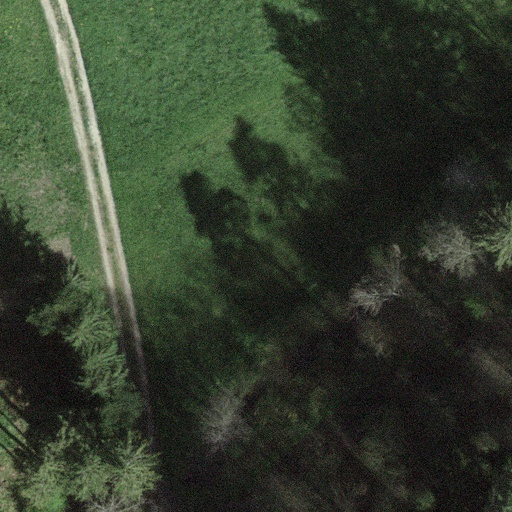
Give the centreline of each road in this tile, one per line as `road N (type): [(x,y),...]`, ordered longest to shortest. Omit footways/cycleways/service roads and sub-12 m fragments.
road 1 (track): [(52,0),(151,498)]
road 2 (track): [(511,333),(151,498)]
